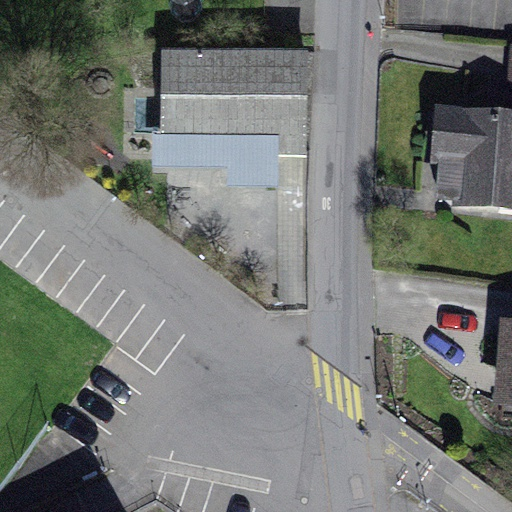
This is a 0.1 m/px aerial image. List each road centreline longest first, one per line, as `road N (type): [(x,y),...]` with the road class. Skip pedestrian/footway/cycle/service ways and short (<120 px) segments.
road 1 (residential): [(351,409),(352,0)]
road 2 (residential): [(484,511),(351,409)]
